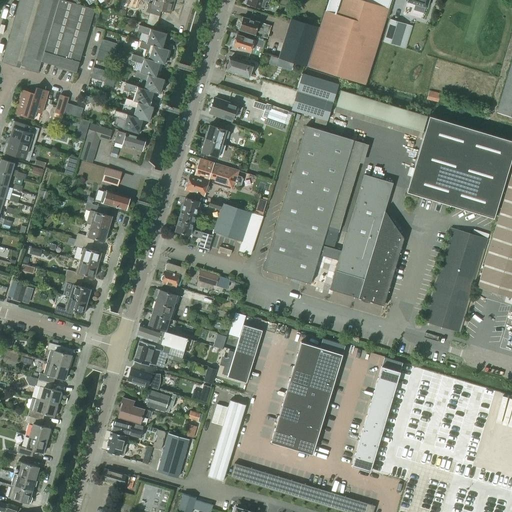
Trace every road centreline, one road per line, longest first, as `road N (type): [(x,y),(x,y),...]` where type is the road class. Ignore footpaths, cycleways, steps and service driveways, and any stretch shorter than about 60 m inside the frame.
road 1 (tertiary): [(121,348),(226,0)]
road 2 (residential): [(89,339),(39,507)]
road 3 (unclassified): [(386,511),(393,489),(249,446)]
road 4 (tertiary): [(73,511),(121,348)]
road 5 (residential): [(124,223),(89,339)]
